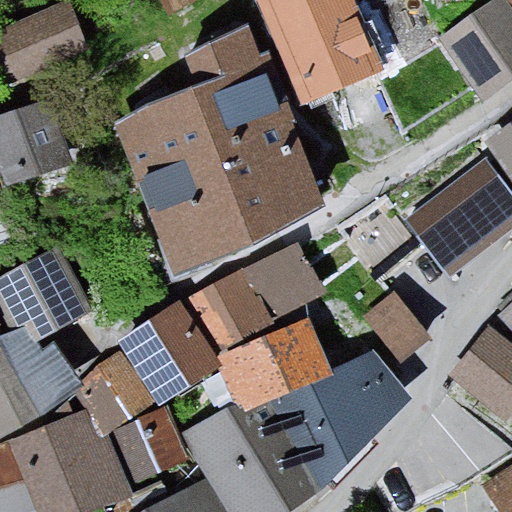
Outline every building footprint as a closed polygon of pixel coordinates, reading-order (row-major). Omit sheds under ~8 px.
[(341,0),(265,0),(306,92),(370,64),(341,0)] [(511,33),(494,5),(445,36),(483,95),(511,75),(511,33)] [(65,6),(0,35),(0,52),(12,80),(84,47),(65,6)] [(197,110),(117,146),(174,274),(305,215),(233,53),(182,76),(197,110)] [(39,122),(0,137),(0,250),(32,238),(13,193),(60,174),(39,122)] [(511,198),(485,163),(408,222),(449,275),(511,226),(511,198)] [(296,258),(193,311),(220,358),(321,305),(296,258)] [(58,267),(4,295),(34,353),(88,325),(58,267)] [(400,310),(374,333),(404,365),(430,342),(400,310)] [(220,358),(193,311),(125,350),(166,413),(231,379),(222,363),(220,358)] [(305,325),(222,363),(231,379),(246,417),(275,404),(328,376),(305,325)] [(511,360),(497,346),(461,384),(511,431),(511,360)] [(34,353),(0,361),(0,427),(26,419),(72,385),(45,351),(34,353)] [(328,376),(275,404),(315,482),(394,392),(370,354),(328,376)] [(275,404),(246,417),(192,446),(224,511),(275,511),(315,482),(275,404)] [(83,416),(0,450),(0,511),(89,511),(126,494),(83,416)] [(511,483),(503,489),(511,503),(511,483)] [(217,511),(198,486),(152,511),(217,511)]
